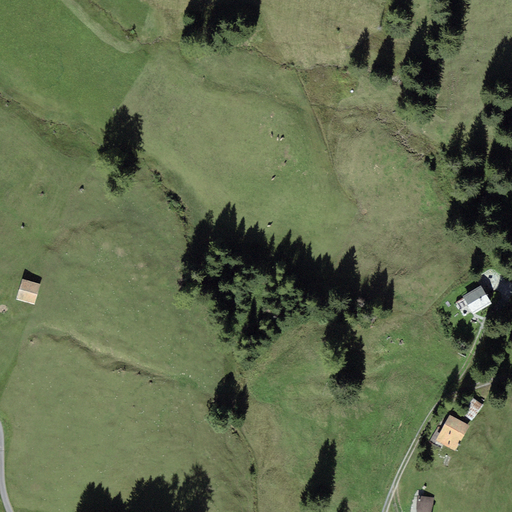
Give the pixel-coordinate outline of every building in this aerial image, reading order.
[(40,284),(22,279),(16,299),(34,304),(40,284)] [(480,286),(463,297),(474,314),(491,303),(480,286)] [(474,398),(464,413),(474,420),(484,405),(474,398)] [(469,425),(450,415),(436,441),(455,451),(469,425)] [(431,511),(433,498),(418,496),(416,511),(431,511)]
